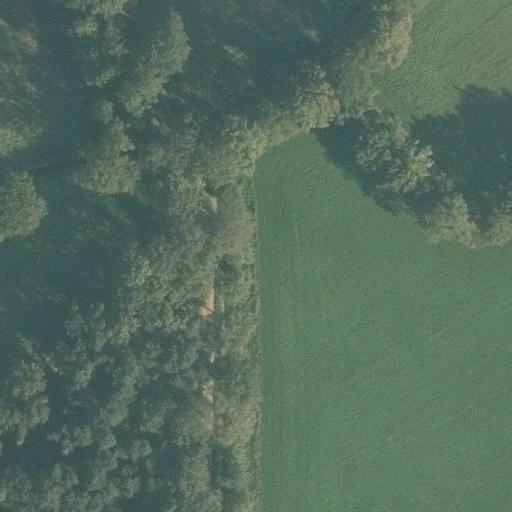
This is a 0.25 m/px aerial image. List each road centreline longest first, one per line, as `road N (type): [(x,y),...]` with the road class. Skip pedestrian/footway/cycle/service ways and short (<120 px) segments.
road 1 (track): [(511,226),(470,222),(371,110),(336,103),(203,165)]
road 2 (track): [(198,511),(205,260),(186,164)]
road 3 (track): [(186,164),(130,0)]
